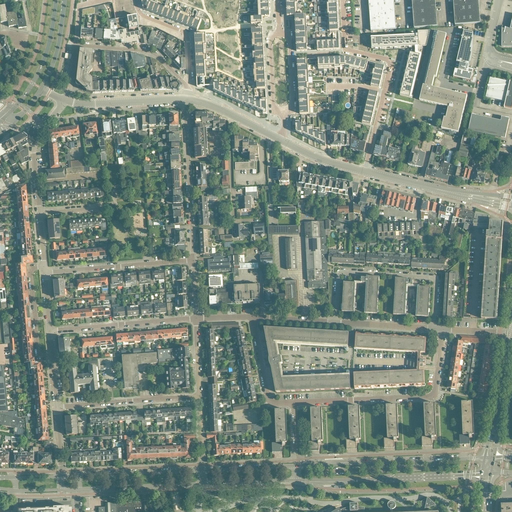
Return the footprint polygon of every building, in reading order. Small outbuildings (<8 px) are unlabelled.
[(3,0),(5,5),(8,21),(9,27),(18,26),(16,17),(15,12),(14,12),(12,2),(12,1),(11,0),(3,0)] [(147,0),(145,0),(142,1),(143,9),(147,11),(151,0),(150,1),(148,0),(147,0)] [(151,0),(147,11),(152,13),(156,2),(155,2),(151,0)] [(382,10),(381,0),(369,1),(370,11),(382,10)] [(395,9),(394,0),(381,0),(382,10),(395,9)] [(156,2),(152,13),(157,15),(161,4),(157,3),(156,2)] [(480,13),(479,3),(466,4),(467,14),(480,13)] [(161,4),(157,15),(162,17),(166,6),(165,7),(161,5),(161,4)] [(467,14),(466,4),(454,5),(454,15),(467,14)] [(166,6),(162,17),(167,19),(171,8),(167,7),(166,6)] [(437,16),(436,6),(424,7),(425,17),(437,16)] [(425,17),(424,7),(413,8),(413,18),(425,17)] [(171,8),(167,19),(172,20),(176,11),(171,9),(171,8)] [(396,19),(395,9),(382,10),(383,20),(396,19)] [(383,20),(382,10),(370,11),(370,21),(383,20)] [(176,11),(172,20),(177,22),(181,12),(180,13),(176,11)] [(181,12),(177,22),(182,24),(186,14),(185,14),(181,12)] [(480,23),(480,13),(467,14),(468,24),(480,23)] [(186,14),(182,24),(187,26),(191,16),(187,14),(186,14)] [(468,24),(467,14),(454,15),(455,25),(468,24)] [(24,15),(16,17),(18,26),(18,29),(26,28),(24,15)] [(136,15),(127,17),(129,30),(138,28),(136,15)] [(191,16),(187,26),(192,28),(196,18),(195,18),(191,16)] [(437,26),(437,16),(425,17),(426,27),(437,26)] [(426,27),(425,17),(413,18),(414,28),(426,27)] [(196,18),(192,28),(198,30),(202,20),(197,18),(196,18)] [(396,29),(396,19),(383,20),(384,30),(396,29)] [(384,30),(383,20),(370,21),(371,31),(384,30)] [(502,28),(502,46),(511,46),(511,20),(510,29),(506,28),(506,27),(505,27),(505,29),(502,29),(502,28)] [(111,24),(109,41),(120,41),(118,32),(117,31),(116,26),(113,26),(114,23),(110,23),(111,24)] [(141,28),(138,28),(139,32),(141,45),(147,45),(146,36),(145,36),(142,36),(141,31),(141,28)] [(92,39),(102,40),(102,30),(93,29),(93,30),(92,39)] [(124,30),(117,31),(118,32),(120,41),(121,42),(121,43),(126,44),(124,30)] [(127,30),(124,30),(126,44),(127,44),(132,44),(130,33),(127,34),(127,30)] [(416,37),(371,39),(372,49),(426,46),(430,30),(418,31),(418,35),(416,35),(416,37)] [(149,37),(146,36),(147,45),(151,47),(154,39),(156,32),(152,31),(149,37)] [(160,37),(156,48),(160,50),(163,43),(164,39),(166,34),(162,32),(160,37)] [(424,84),(420,100),(436,104),(448,107),(446,118),(444,118),(441,129),(458,133),(467,96),(452,92),(439,89),(432,87),(434,77),(436,77),(446,35),(438,33),(426,82),(424,81),(424,84)] [(473,37),(473,35),(464,33),(457,63),(460,64),(458,70),(465,71),(465,70),(466,70),(466,68),(469,69),(469,66),(470,65),(470,63),(471,60),(471,55),(472,53),(472,51),(472,47),(473,46),(473,43),(473,39),(473,37)] [(154,39),(151,47),(156,48),(160,37),(158,36),(157,40),(154,39)] [(12,54),(6,39),(0,40),(3,49),(6,57),(9,56),(12,54)] [(168,44),(161,51),(165,54),(173,45),(170,42),(168,44)] [(173,45),(165,54),(168,57),(174,51),(172,50),(175,47),(173,45)] [(79,49),(75,83),(75,84),(76,84),(76,85),(77,86),(78,86),(79,86),(80,85),(86,91),(93,93),(92,87),(92,78),(92,79),(88,75),(92,70),(92,67),(91,67),(92,51),(79,49)] [(174,51),(168,57),(171,61),(171,60),(177,55),(175,53),(178,50),(176,49),(174,51)] [(405,52),(395,95),(410,98),(420,55),(405,52)] [(124,69),(123,55),(122,54),(116,53),(118,67),(118,71),(124,70),(124,69)] [(139,63),(138,55),(135,55),(130,54),(132,60),(134,69),(143,68),(142,62),(139,63)] [(146,67),(144,56),(138,55),(139,63),(142,62),(143,68),(146,67)] [(160,68),(159,62),(158,61),(150,58),(150,59),(151,63),(152,64),(151,64),(154,72),(160,70),(160,68)] [(168,80),(174,78),(173,77),(159,62),(160,68),(160,70),(165,90),(171,91),(168,80)] [(362,62),(360,72),(365,74),(368,63),(362,62)] [(159,90),(154,72),(151,64),(150,64),(150,66),(147,67),(149,76),(152,76),(153,79),(150,80),(153,91),(159,90)] [(474,70),(469,69),(466,68),(466,70),(465,70),(465,71),(458,70),(455,69),(453,77),(463,80),(466,81),(466,80),(471,82),(474,70)] [(165,90),(160,70),(154,72),(159,90),(165,90)] [(131,79),(131,82),(134,90),(139,88),(136,78),(137,78),(135,71),(132,72),(134,79),(131,79)] [(150,80),(149,77),(146,77),(147,80),(140,81),(140,79),(137,80),(140,88),(140,91),(153,91),(150,80)] [(181,85),(174,78),(168,80),(171,91),(178,92),(181,85)] [(511,82),(510,82),(510,81),(510,82),(490,78),(488,86),(488,87),(488,88),(486,98),(505,102),(504,107),(511,109),(511,107),(511,82)] [(134,90),(131,82),(128,82),(128,80),(126,80),(126,92),(134,92),(134,90)] [(367,91),(366,96),(377,99),(378,93),(367,91)] [(196,129),(193,130),(193,133),(194,132),(195,135),(193,135),(193,138),(195,138),(195,141),(193,141),(193,144),(195,144),(195,147),(194,147),(194,150),(195,150),(195,153),(194,153),(194,155),(196,155),(196,159),(207,158),(205,128),(214,127),(214,130),(220,130),(220,133),(226,132),(226,121),(223,121),(223,120),(220,120),(220,119),(217,119),(217,117),(214,117),(214,116),(211,116),(211,114),(208,115),(208,113),(196,114),(197,123),(196,123),(196,129)] [(176,115),(168,115),(169,131),(178,131),(177,116),(176,115)] [(468,131),(505,139),(509,119),(502,117),(502,118),(503,118),(502,122),(472,115),(468,131)] [(167,116),(157,116),(157,126),(167,126),(167,116)] [(361,117),(363,118),(362,123),(371,125),(372,120),(361,117)] [(134,119),(127,120),(128,132),(136,131),(136,134),(138,133),(138,131),(138,121),(135,121),(134,119)] [(118,121),(112,121),(113,129),(114,134),(117,133),(117,135),(118,145),(121,145),(121,143),(121,142),(118,121)] [(302,121),(293,122),(293,125),(296,125),(296,131),(297,133),(302,135),(302,125),(302,121)] [(98,139),(102,165),(102,167),(107,167),(104,140),(106,139),(106,137),(112,136),(113,137),(112,137),(112,138),(113,138),(113,139),(114,139),(114,134),(113,129),(111,130),(110,122),(104,122),(101,123),(100,123),(102,138),(98,139)] [(84,125),(83,125),(86,145),(91,145),(90,140),(97,139),(96,124),(95,124),(94,123),(92,123),(92,124),(87,124),(86,124),(85,124),(84,125)] [(55,138),(61,137),(60,129),(48,131),(49,139),(50,144),(56,143),(55,138)] [(388,138),(391,139),(392,133),(384,132),(383,137),(382,136),(380,144),(377,143),(374,155),(375,156),(377,157),(377,156),(380,157),(385,137),(388,138)] [(22,147),(27,144),(27,137),(23,134),(13,139),(20,152),(24,150),(22,147)] [(364,153),(368,135),(365,134),(363,140),(359,139),(357,151),(357,152),(360,153),(361,152),(364,153)] [(474,148),(477,138),(464,135),(461,145),(470,147),(474,148)] [(243,137),(232,138),(232,151),(243,151),(243,154),(248,154),(248,163),(235,163),(235,170),(254,169),(254,161),(255,161),(255,160),(259,160),(258,148),(258,144),(254,144),(254,141),(244,142),(243,137)] [(351,137),(351,150),(353,150),(353,151),(356,152),(356,151),(357,151),(359,139),(356,138),(351,137)] [(389,148),(390,147),(386,146),(388,138),(385,137),(380,157),(383,157),(384,158),(386,159),(386,158),(387,158),(389,148)] [(20,152),(13,139),(7,142),(12,152),(15,151),(16,154),(22,164),(25,163),(21,154),(20,152)] [(12,152),(7,142),(1,145),(9,160),(10,163),(12,166),(15,171),(18,170),(14,161),(14,162),(11,157),(10,154),(13,153),(12,152)] [(9,160),(1,145),(0,146),(0,159),(0,160),(3,158),(5,162),(9,160)] [(410,159),(408,165),(416,167),(416,166),(421,168),(425,153),(414,151),(415,150),(416,146),(413,145),(411,155),(410,154),(409,159),(410,159)] [(467,158),(470,147),(461,145),(458,156),(467,158)] [(401,151),(402,151),(403,147),(401,146),(400,149),(399,149),(398,150),(395,150),(392,160),(395,161),(396,160),(398,161),(401,151)] [(27,148),(24,150),(20,152),(21,154),(25,163),(28,161),(27,148)] [(436,154),(431,153),(425,177),(430,178),(434,162),(436,154)] [(450,164),(444,163),(446,156),(441,155),(439,163),(435,180),(448,183),(449,177),(447,176),(450,164)] [(435,180),(439,163),(434,162),(430,178),(435,180)] [(180,170),(180,163),(165,163),(164,163),(164,171),(180,170)] [(462,178),(464,168),(461,167),(461,166),(461,165),(460,164),(460,163),(459,163),(458,163),(457,164),(456,164),(456,165),(456,166),(455,166),(453,176),(459,177),(459,178),(461,178),(462,178)] [(196,165),(197,173),(197,175),(206,175),(206,174),(209,174),(209,172),(209,171),(206,171),(206,164),(196,165)] [(465,167),(464,168),(462,178),(462,179),(466,180),(466,179),(469,180),(471,171),(472,171),(472,169),(465,167)] [(492,171),(486,170),(474,167),(471,180),(474,180),(474,181),(475,181),(476,182),(477,182),(478,182),(484,183),(485,179),(490,180),(492,171)] [(64,169),(47,171),(46,171),(46,180),(65,178),(64,169)] [(214,175),(214,172),(214,171),(209,172),(209,174),(206,174),(206,175),(197,175),(197,180),(207,179),(211,179),(211,176),(214,175)] [(279,172),(273,172),(273,180),(279,180),(279,185),(283,185),(283,183),(284,183),(284,182),(289,182),(289,172),(279,172)] [(301,174),(297,173),(297,181),(299,181),(299,183),(297,182),(297,187),(305,188),(308,175),(301,174)] [(16,175),(10,178),(11,178),(13,183),(19,180),(16,175)] [(312,190),(315,176),(308,175),(305,188),(305,192),(305,196),(311,195),(312,190)] [(319,191),(321,177),(315,176),(312,190),(319,191)] [(325,192),(328,178),(321,177),(319,191),(318,192),(318,196),(325,197),(325,194),(325,192)] [(13,183),(11,178),(10,178),(4,181),(7,187),(13,183)] [(332,193),(334,180),(328,178),(325,192),(332,193)] [(207,187),(207,179),(197,180),(198,187),(201,187),(207,187)] [(339,194),(341,181),(334,180),(332,193),(339,194)] [(348,189),(348,182),(341,181),(339,194),(346,195),(345,199),(348,199),(348,189)] [(104,196),(104,193),(103,185),(99,185),(100,189),(93,190),(94,198),(97,197),(97,198),(100,198),(100,197),(101,197),(104,196)] [(388,207),(391,196),(392,192),(384,190),(383,192),(383,194),(380,205),(388,207)] [(250,209),(250,197),(257,197),(257,192),(245,192),(245,197),(239,197),(239,210),(250,209)] [(409,196),(392,192),(391,196),(388,207),(405,211),(409,196)] [(57,201),(56,193),(47,194),(48,202),(53,201),(53,202),(55,202),(56,201),(57,201)] [(366,201),(368,196),(361,194),(359,206),(358,206),(362,207),(361,210),(361,212),(360,211),(359,214),(361,215),(361,217),(362,212),(363,212),(363,213),(365,213),(365,211),(366,209),(365,209),(366,205),(367,205),(367,201),(366,201)] [(208,198),(198,199),(199,205),(209,205),(213,205),(213,200),(217,200),(217,198),(217,195),(208,195),(208,198)] [(366,205),(365,209),(366,209),(365,211),(365,213),(366,218),(366,224),(366,225),(369,225),(369,213),(367,213),(367,212),(368,208),(375,210),(375,209),(377,199),(377,198),(368,196),(366,201),(367,201),(367,205),(366,205)] [(416,200),(417,198),(409,196),(405,211),(413,213),(416,200)] [(429,213),(431,203),(429,203),(429,202),(427,201),(426,202),(423,201),(423,202),(421,212),(421,220),(424,220),(424,216),(429,216),(429,214),(429,213)] [(432,203),(431,203),(429,213),(429,214),(429,216),(429,222),(436,224),(436,215),(438,210),(436,210),(437,204),(434,204),(435,203),(434,203),(433,202),(432,203)] [(358,206),(359,206),(353,205),(354,213),(359,214),(358,218),(360,218),(361,217),(361,215),(359,214),(360,211),(361,212),(361,210),(362,207),(358,206)] [(445,219),(447,207),(447,206),(446,205),(445,205),(444,205),(444,206),(441,205),(438,219),(441,220),(441,218),(445,219)] [(451,222),(454,208),(453,208),(453,207),(451,207),(447,207),(445,219),(444,221),(443,226),(446,227),(447,221),(451,222)] [(458,223),(461,210),(455,209),(452,222),(449,235),(453,236),(456,223),(458,223)] [(464,226),(468,211),(461,210),(458,223),(459,224),(459,223),(461,224),(460,226),(464,226)] [(473,225),(476,213),(475,213),(468,211),(464,226),(464,229),(468,230),(469,224),(473,225)] [(489,223),(489,216),(476,213),(473,225),(474,225),(474,226),(474,227),(482,228),(487,228),(488,223),(489,223)] [(106,230),(105,219),(101,220),(101,219),(98,219),(97,219),(95,219),(95,220),(94,220),(95,227),(101,227),(102,230),(106,230)] [(48,222),(48,227),(48,229),(47,229),(47,231),(59,230),(58,221),(48,222)] [(327,266),(325,230),(325,222),(305,223),(308,281),(309,281),(309,283),(308,283),(309,289),(326,288),(326,282),(328,282),(327,266)] [(497,320),(503,234),(503,223),(490,222),(490,223),(489,223),(488,223),(487,228),(481,319),(485,319),(497,320)] [(264,224),(254,225),(255,234),(255,233),(264,232),(264,233),(264,224)] [(237,226),(235,227),(236,235),(233,235),(233,238),(243,238),(243,236),(248,235),(248,229),(243,230),(243,226),(241,226),(241,225),(237,225),(237,226)] [(174,234),(175,238),(184,238),(183,230),(180,231),(179,226),(161,226),(161,230),(163,230),(166,230),(167,230),(167,234),(174,234)] [(443,229),(429,226),(429,245),(431,245),(431,240),(440,242),(443,229)] [(298,235),(298,227),(273,227),(273,235),(298,235)] [(60,238),(59,230),(47,231),(48,232),(49,232),(49,239),(60,238)] [(459,233),(454,253),(459,254),(463,234),(459,233)] [(184,245),(184,243),(184,238),(175,238),(170,238),(170,253),(181,252),(180,246),(184,245)] [(294,239),(285,239),(287,270),(296,269),(294,239)] [(104,246),(98,246),(98,249),(99,257),(99,258),(100,259),(102,259),(103,258),(103,256),(105,256),(104,251),(106,251),(107,250),(107,245),(106,245),(103,245),(104,246)] [(212,251),(212,248),(201,249),(201,255),(210,254),(210,257),(214,257),(223,257),(223,254),(222,254),(214,254),(214,251),(212,251)] [(242,248),(234,248),(235,256),(243,255),(242,248)] [(329,250),(329,254),(329,263),(338,263),(338,254),(338,250),(329,250)] [(262,255),(260,255),(260,261),(261,261),(261,265),(273,264),(273,253),(269,254),(270,255),(266,255),(266,254),(262,254),(262,255)] [(214,260),(208,260),(208,261),(208,266),(208,267),(209,272),(231,271),(230,261),(234,261),(234,256),(228,256),(229,259),(223,259),(223,257),(214,257),(214,260)] [(444,270),(445,261),(446,261),(448,259),(448,258),(440,256),(439,260),(439,269),(444,270)] [(26,270),(25,264),(21,264),(15,265),(16,272),(26,271),(26,270)] [(159,281),(158,271),(152,272),(152,275),(150,275),(150,282),(153,282),(153,281),(159,281)] [(450,273),(450,274),(446,274),(446,280),(455,280),(458,280),(458,275),(458,274),(458,273),(457,272),(456,272),(451,272),(450,273)] [(139,283),(139,276),(136,276),(136,273),(130,274),(131,286),(137,286),(136,284),(139,283)] [(131,286),(130,274),(125,274),(125,277),(122,278),(123,285),(125,284),(126,287),(131,287),(131,286)] [(266,288),(266,279),(265,274),(262,274),(264,292),(265,306),(272,305),(271,293),(269,293),(269,291),(268,291),(266,288)] [(209,275),(209,277),(209,278),(209,279),(209,287),(223,286),(223,275),(209,275)] [(379,277),(363,276),(363,278),(362,278),(361,283),(366,283),(368,283),(366,313),(364,313),(377,314),(379,277)] [(413,286),(413,285),(413,281),(411,281),(411,279),(396,278),(393,315),(406,316),(406,315),(405,315),(407,285),(408,285),(408,286),(413,286)] [(285,281),(286,295),(287,305),(287,307),(299,307),(297,280),(285,281)] [(63,281),(53,281),(54,290),(64,289),(63,281)] [(183,283),(182,281),(176,281),(176,284),(177,284),(177,289),(186,289),(186,283),(183,283)] [(357,283),(355,283),(344,282),(342,312),(355,313),(355,312),(354,312),(355,283),(357,284),(357,283)] [(234,286),(235,289),(235,302),(240,302),(240,303),(243,303),(243,302),(253,301),(253,302),(255,302),(255,301),(260,301),(260,285),(234,286)] [(428,317),(430,288),(418,287),(417,287),(419,287),(417,316),(416,316),(428,317)] [(65,297),(64,289),(54,290),(55,298),(65,297)] [(186,294),(186,289),(177,289),(177,295),(176,295),(176,298),(177,298),(177,297),(183,297),(183,294),(186,294)] [(235,302),(235,289),(228,289),(210,290),(210,296),(210,305),(232,304),(235,304),(235,302)] [(466,289),(465,313),(471,314),(473,289),(466,289)] [(286,295),(278,295),(279,305),(287,305),(286,295)] [(161,313),(160,304),(159,304),(159,301),(159,300),(154,301),(154,302),(154,304),(152,304),(152,311),(155,311),(155,314),(161,313)] [(187,308),(187,302),(178,303),(178,306),(175,308),(175,311),(179,311),(179,308),(187,308)] [(141,312),(140,305),(137,305),(137,306),(132,307),(133,316),(139,315),(138,312),(141,312)] [(133,316),(132,307),(127,307),(127,306),(124,306),(124,308),(124,313),(127,313),(127,316),(133,316)] [(351,389),(350,376),(282,379),(279,364),(283,364),(281,356),(278,357),(276,343),(274,343),(274,342),(348,346),(349,333),(264,328),(274,380),(274,381),(276,393),(351,389)] [(232,336),(229,337),(230,339),(233,339),(233,337),(244,335),(243,329),(235,331),(236,334),(232,335),(232,336)] [(425,353),(426,338),(357,334),(356,333),(355,348),(420,352),(420,353),(421,353),(424,353),(425,353)] [(69,339),(58,340),(59,348),(69,347),(69,339)] [(246,347),(245,341),(237,343),(238,346),(233,347),(234,348),(230,348),(231,351),(234,350),(234,349),(236,349),(246,347)] [(70,355),(69,347),(59,348),(60,356),(70,355)] [(159,350),(157,350),(157,353),(158,363),(167,363),(166,360),(179,360),(180,366),(180,369),(177,369),(175,369),(173,369),(166,370),(167,390),(174,389),(174,388),(178,388),(182,387),(182,389),(189,388),(188,368),(188,367),(188,364),(187,361),(187,359),(189,359),(189,354),(189,351),(188,348),(180,349),(179,349),(159,350)] [(150,353),(121,356),(124,389),(134,388),(136,387),(136,388),(139,388),(137,364),(158,363),(157,353),(153,353),(150,353)] [(34,362),(34,361),(34,356),(33,356),(33,355),(24,356),(24,363),(30,363),(34,362)] [(73,369),(68,369),(69,377),(71,394),(78,393),(77,385),(81,385),(83,385),(83,387),(85,387),(85,385),(87,384),(90,384),(91,392),(98,391),(97,382),(97,375),(96,366),(89,367),(88,367),(88,372),(81,373),(82,375),(77,376),(76,368),(73,369)] [(217,382),(217,380),(217,377),(215,377),(215,371),(207,372),(208,378),(210,378),(211,382),(217,382)] [(424,371),(423,371),(419,371),(419,372),(417,372),(415,373),(354,375),(355,389),(425,386),(424,371)] [(222,385),(222,382),(217,382),(211,382),(211,385),(208,385),(208,391),(216,391),(218,391),(218,385),(222,385)] [(448,382),(448,388),(451,388),(450,392),(455,393),(456,389),(457,383),(448,382)] [(480,386),(478,396),(482,397),(483,393),(487,394),(488,388),(480,386)] [(474,419),(473,402),(462,402),(463,419),(474,419)] [(436,420),(435,404),(424,404),(425,420),(436,420)] [(398,422),(397,405),(386,406),(387,422),(398,422)] [(360,423),(360,407),(349,407),(350,424),(360,423)] [(323,425),(322,408),(311,409),(312,425),(323,425)] [(285,426),(285,410),(274,410),(275,427),(285,426)] [(150,419),(150,411),(144,412),(144,415),(140,415),(140,421),(141,421),(142,426),(146,426),(146,423),(151,423),(150,419)] [(140,421),(140,415),(137,415),(136,412),(130,413),(131,421),(137,420),(137,421),(140,421)] [(0,426),(2,427),(2,426),(17,429),(16,432),(14,432),(13,436),(26,438),(25,430),(20,429),(22,419),(1,415),(0,415),(0,426)] [(79,434),(77,418),(77,417),(76,417),(65,417),(66,425),(65,425),(65,428),(66,428),(67,436),(78,435),(78,434),(79,434)] [(474,435),(474,419),(463,419),(463,435),(460,435),(460,445),(470,445),(470,438),(472,438),(472,435),(474,435)] [(426,437),(422,437),(422,446),(432,446),(432,440),(435,440),(435,436),(436,436),(436,420),(425,420),(426,437)] [(388,439),(384,439),(384,448),(394,448),(394,441),(395,441),(397,441),(397,438),(399,438),(398,422),(387,422),(388,439)] [(350,440),(346,440),(347,450),(357,449),(356,443),(357,443),(359,443),(359,440),(361,440),(360,423),(350,424),(350,440)] [(323,441),(323,425),(312,425),(312,442),(309,442),(309,451),(319,451),(319,444),(322,444),(321,441),(323,441)] [(286,443),(285,426),(275,427),(275,443),(271,443),(272,453),(282,452),(281,446),(284,446),(284,443),(286,443)] [(212,434),(206,434),(206,438),(213,438),(213,446),(213,456),(219,456),(219,455),(219,446),(219,442),(217,442),(217,434),(212,434)] [(184,446),(180,447),(180,457),(182,457),(185,457),(185,458),(190,458),(189,439),(196,439),(196,435),(184,435),(184,443),(184,446)] [(132,441),(127,442),(126,442),(127,461),(132,461),(132,459),(136,459),(136,449),(132,449),(132,441)] [(260,441),(254,441),(254,445),(254,454),(260,453),(260,450),(263,450),(263,442),(260,442),(260,441)] [(170,458),(169,447),(165,447),(165,445),(162,446),(162,447),(158,448),(158,458),(170,458)] [(173,447),(169,447),(170,458),(174,457),(176,457),(180,457),(180,447),(176,447),(176,445),(173,445),(173,447)] [(158,458),(158,448),(154,448),(154,446),(151,446),(151,448),(147,448),(147,458),(158,458)] [(34,454),(35,454),(35,447),(33,447),(33,449),(31,449),(30,452),(30,453),(27,453),(26,453),(26,464),(27,464),(28,464),(29,464),(33,464),(34,454)] [(44,464),(44,453),(42,453),(42,452),(39,452),(39,447),(35,447),(35,454),(38,454),(38,464),(41,464),(42,464),(44,464)] [(147,458),(147,448),(143,448),(143,447),(140,447),(140,448),(136,449),(136,459),(147,458)] [(118,449),(112,449),(112,451),(113,461),(119,461),(119,460),(120,460),(119,452),(118,452),(118,449)] [(77,462),(76,450),(67,451),(68,461),(71,461),(71,463),(77,462)] [(429,511),(429,508),(436,506),(428,498),(427,497),(427,499),(426,499),(421,502),(423,505),(424,507),(425,507),(425,509),(427,508),(427,511),(392,511),(392,510),(393,509),(394,509),(395,508),(395,507),(396,507),(396,506),(396,505),(396,504),(395,504),(395,503),(394,502),(393,502),(392,502),(391,502),(390,502),(389,503),(388,504),(388,505),(388,506),(388,507),(389,508),(389,509),(390,509),(391,509),(390,511),(363,511),(365,508),(358,507),(358,503),(350,503),(350,507),(349,507),(345,508),(341,510),(340,509),(336,511),(333,511),(429,511)] [(98,507),(98,511),(156,511),(157,505),(143,506),(143,502),(105,503),(105,507),(98,507)] [(511,511),(511,503),(501,504),(501,511),(511,511)]
